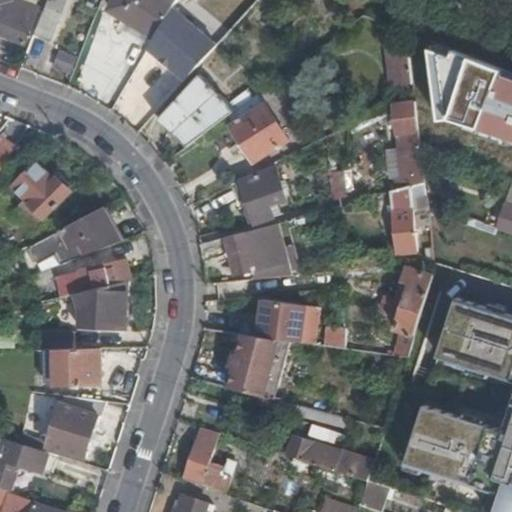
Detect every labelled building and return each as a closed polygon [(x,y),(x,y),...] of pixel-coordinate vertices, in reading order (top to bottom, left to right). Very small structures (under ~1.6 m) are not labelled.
[(13,0),(0,0),(0,35),(27,46),(36,25),(34,24),(38,13),(12,3),(13,0)] [(50,0),(46,11),(55,15),(60,0),(50,0)] [(119,0),(114,11),(157,39),(175,8),(177,5),(169,0),(119,0)] [(220,46),(175,8),(157,39),(150,50),(187,83),(220,46)] [(61,20),(45,13),(36,38),(52,44),(61,20)] [(417,86),(412,49),(391,51),(395,88),(417,86)] [(54,69),(73,75),(79,57),(60,51),(54,69)] [(229,118),(236,113),(230,105),(226,99),(202,78),(159,122),(188,148),(229,118)] [(250,91),(230,105),(236,113),(256,99),(250,91)] [(266,108),(259,96),(256,99),(236,113),(229,118),(235,128),(266,108)] [(424,151),(419,104),(397,107),(400,136),(407,136),(408,148),(389,150),(392,179),(388,180),(391,194),(394,193),(428,184),(424,151)] [(268,106),(266,108),(235,128),(234,128),(256,164),(291,142),(268,106)] [(511,136),(500,133),(490,161),(511,168),(511,136)] [(0,171),(13,153),(0,143),(0,171)] [(38,164),(14,188),(47,220),(73,193),(71,190),(74,186),(65,178),(62,181),(59,179),(56,181),(38,164)] [(291,199),(278,164),(260,173),(261,177),(235,186),(241,204),(249,201),(257,225),(276,219),(272,205),(291,199)] [(342,172),(333,173),(336,199),(345,198),(342,172)] [(418,226),(433,224),(430,206),(428,184),(394,193),(401,255),(420,252),(418,226)] [(8,187),(0,195),(0,216),(14,201),(15,194),(8,187)] [(511,200),(503,227),(511,229),(511,200)] [(104,208),(30,247),(39,264),(41,264),(45,272),(69,263),(119,244),(122,243),(104,208)] [(203,245),(206,262),(231,255),(237,276),(289,261),(278,224),(203,245)] [(66,296),(101,288),(129,281),(132,280),(127,261),(81,272),(81,274),(69,277),(72,288),(65,289),(66,296)] [(411,357),(427,306),(437,276),(409,268),(404,283),(413,286),(405,311),(401,309),(399,314),(403,316),(398,330),(408,334),(400,356),(411,357)] [(41,278),(46,301),(66,296),(65,289),(61,273),(41,278)] [(129,281),(101,288),(100,304),(91,303),(90,314),(89,314),(88,328),(125,331),(129,281)] [(256,320),(254,336),(292,341),(297,342),(302,305),(265,300),(263,315),(262,321),(256,320)] [(511,511),(511,317),(462,302),(445,357),(511,377),(511,434),(429,408),(411,466),(505,496),(499,511),(511,511)] [(0,333),(0,347),(16,348),(16,334),(0,333)] [(58,350),(76,349),(76,333),(41,334),(41,350),(58,350)] [(240,391),(284,403),(292,341),(254,336),(247,335),(244,358),(240,357),(238,372),(243,373),(240,391)] [(103,349),(76,349),(58,350),(60,385),(104,383),(103,349)] [(24,435),(21,443),(47,451),(48,447),(87,459),(101,415),(100,414),(104,401),(67,396),(64,404),(62,404),(50,442),(37,439),(24,435)] [(344,447),(348,435),(313,424),(309,436),(344,447)] [(213,462),(223,434),(204,428),(188,477),(229,492),(235,477),(225,474),(227,468),(213,462)] [(21,443),(0,436),(0,482),(14,487),(22,464),(50,473),(56,454),(47,451),(21,443)] [(336,470),(371,481),(378,460),(345,449),(344,452),(295,436),(289,455),(336,470)] [(56,454),(50,473),(53,474),(60,455),(56,454)] [(364,505),(383,511),(390,488),(371,481),(364,505)] [(23,511),(28,497),(0,487),(0,511),(6,511),(7,509),(15,511),(23,511)] [(37,500),(28,497),(23,511),(33,511),(36,504),(37,500)] [(209,511),(207,511),(210,503),(191,497),(189,503),(184,501),(183,504),(180,503),(177,511),(209,511)] [(361,511),(362,509),(328,499),(323,511),(361,511)] [(213,511),(216,505),(210,503),(207,511),(209,511),(213,511)]
